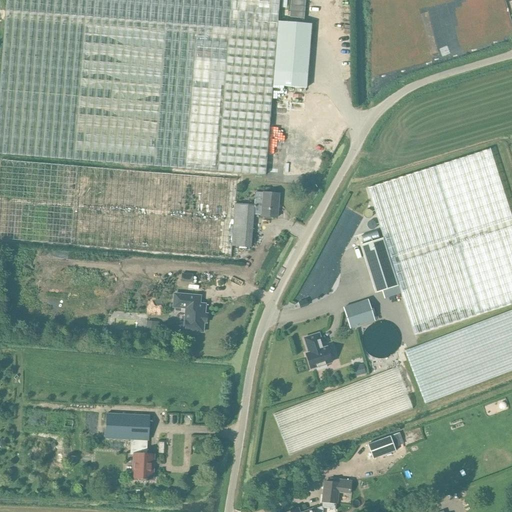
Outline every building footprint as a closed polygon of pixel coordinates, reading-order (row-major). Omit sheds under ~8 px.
[(6,0),(0,75),(0,153),(266,175),(273,85),(306,88),(311,26),(278,23),(279,0),(6,0)] [(301,0),(291,0),(290,17),(304,18),(306,0),(301,0)] [(318,120),(291,126),(292,133),(320,126),(318,120)] [(398,285),(414,335),(511,303),(511,220),(489,149),(367,188),(383,238),(360,245),(375,293),(398,285)] [(0,162),(0,239),(231,258),(232,246),(251,248),(254,215),(262,215),(262,217),(277,218),(279,194),(255,192),(254,206),(235,204),(237,180),(0,161),(0,162)] [(182,274),(181,283),(192,284),(193,275),(182,274)] [(194,304),(194,296),(175,295),(174,308),(186,309),(184,331),(189,332),(189,335),(197,335),(198,332),(203,333),(206,305),(194,304)] [(346,306),(343,307),(350,329),(353,328),(374,321),(367,299),(346,306)] [(423,401),(511,371),(511,311),(405,346),(423,401)] [(146,336),(153,336),(154,333),(158,333),(159,323),(147,322),(146,332),(147,332),(146,336)] [(387,352),(394,353),(398,328),(383,325),(379,348),(378,348),(377,354),(375,354),(374,356),(386,358),(387,352)] [(319,333),(304,338),(309,353),(306,354),(311,369),(316,367),(317,370),(327,367),(326,365),(332,363),(327,347),(324,348),(319,333)] [(405,369),(274,409),(287,451),(414,412),(405,382),(409,381),(405,369)] [(133,479),(153,479),(153,468),(151,468),(152,455),(147,455),(147,441),(149,442),(150,416),(106,414),(105,439),(131,440),(130,455),(134,456),(133,479)] [(390,437),(368,445),(373,460),(396,452),(390,437)] [(290,511),(322,511),(323,509),(335,510),(336,504),(337,504),(338,493),(350,495),(351,481),(330,479),(329,483),(325,482),(322,507),(313,510),(313,509),(305,511),(298,511),(297,509),(290,511)]
